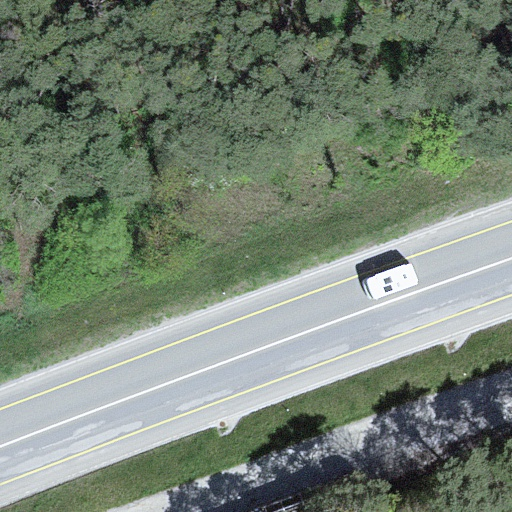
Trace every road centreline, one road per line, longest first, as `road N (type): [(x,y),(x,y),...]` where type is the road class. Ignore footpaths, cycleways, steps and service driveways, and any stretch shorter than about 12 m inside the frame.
road 1 (primary): [(511,258),(0,447)]
road 2 (motorway): [(511,77),(0,259)]
road 3 (motorway): [(0,508),(511,327)]
road 4 (track): [(511,381),(132,511)]
